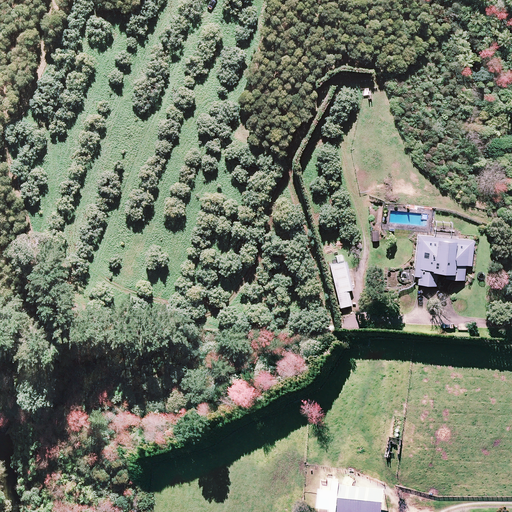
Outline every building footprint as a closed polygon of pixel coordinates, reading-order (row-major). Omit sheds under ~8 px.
[(473,240),(417,235),(413,276),(418,276),(417,284),(435,286),(437,271),(450,273),(450,278),(463,280),(465,265),(470,265),(473,240)] [(352,289),(344,261),(329,265),(340,307),(351,304),(347,290),(352,289)] [(237,365),(250,380),(269,364),(256,348),(237,365)] [(352,479),(344,479),(344,487),(352,487),(352,479)] [(382,511),(384,494),(340,490),(338,511),(382,511)] [(418,496),(407,494),(405,510),(416,511),(418,496)]
